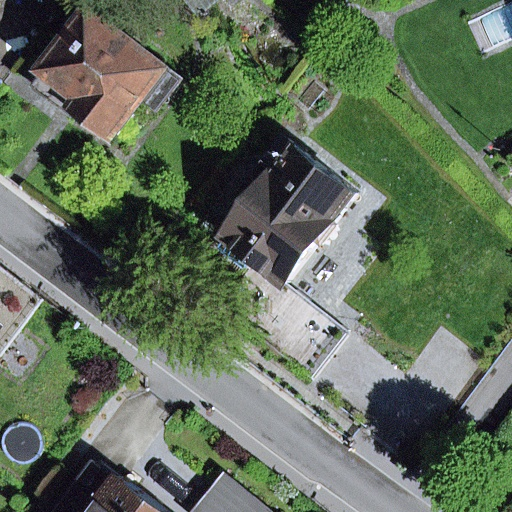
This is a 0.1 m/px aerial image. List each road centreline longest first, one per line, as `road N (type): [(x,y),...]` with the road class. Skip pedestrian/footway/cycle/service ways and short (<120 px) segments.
road 1 (tertiary): [(391,511),(0,212)]
road 2 (residential): [(413,511),(511,369)]
